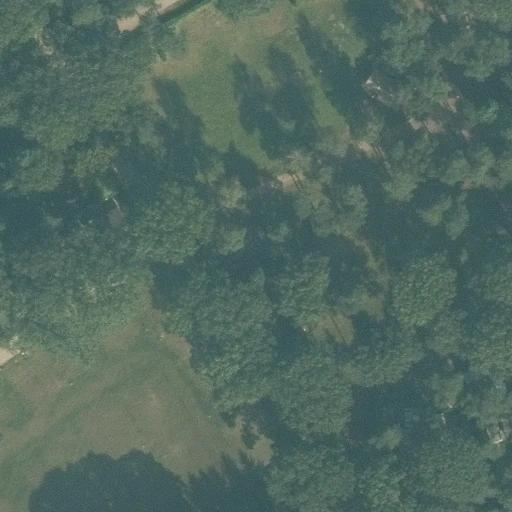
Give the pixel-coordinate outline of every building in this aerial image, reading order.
[(62,0),(91,14),(98,0),(62,0)] [(231,0),(220,0),(193,11),(195,18),(196,17),(199,26),(214,20),(216,24),(238,16),(231,0)] [(498,0),(458,0),(454,9),(474,18),(476,13),(480,15),(500,24),(505,13),(506,14),(509,5),(498,0)] [(269,21),(268,30),(285,32),(284,37),(307,39),(309,18),(269,14),(268,21),(269,21)] [(0,49),(11,42),(0,24),(0,49)] [(210,61),(228,53),(215,26),(198,34),(210,61)] [(327,39),(333,58),(358,49),(351,30),(327,39)] [(33,57),(17,67),(24,77),(39,67),(33,57)] [(370,79),(365,86),(379,95),(376,99),(396,111),(407,94),(373,72),(369,78),(370,79)] [(151,73),(122,101),(127,106),(133,112),(145,101),(148,104),(165,88),(151,73)] [(32,83),(21,90),(27,99),(38,92),(32,83)] [(315,102),(308,107),(317,120),(313,123),(326,142),(343,130),(320,97),(314,101),(315,102)] [(0,125),(0,131),(12,151),(57,122),(42,99),(0,125)] [(386,163),(368,170),(379,197),(397,190),(386,163)] [(41,179),(51,209),(66,205),(65,202),(77,198),(79,202),(87,199),(85,195),(96,191),(87,164),(67,171),(66,167),(58,169),(59,173),(41,179)] [(14,181),(0,185),(0,197),(0,198),(17,193),(14,181)] [(368,197),(324,221),(336,242),(356,231),(358,234),(382,221),(368,197)] [(95,207),(81,216),(85,223),(100,214),(95,207)] [(134,238),(116,211),(97,223),(115,250),(134,238)] [(27,224),(26,232),(43,234),(44,226),(27,224)] [(22,280),(10,288),(17,298),(28,290),(22,280)] [(0,325),(3,330),(22,317),(7,297),(4,293),(0,295),(0,325)] [(135,300),(122,311),(132,323),(145,312),(135,300)] [(100,315),(113,342),(127,336),(115,309),(100,315)] [(164,321),(145,328),(150,341),(169,334),(164,321)] [(418,344),(426,360),(459,344),(451,328),(418,344)] [(169,338),(158,341),(163,359),(174,356),(169,338)] [(35,352),(42,370),(62,363),(65,371),(81,366),(72,339),(35,352)] [(29,397),(44,386),(21,354),(7,364),(29,397)] [(139,387),(126,394),(148,434),(161,427),(139,387)] [(428,389),(418,396),(428,410),(437,403),(428,389)] [(198,414),(219,402),(214,394),(193,406),(198,414)] [(448,394),(442,400),(451,409),(457,402),(448,394)] [(94,410),(80,421),(109,458),(123,447),(94,410)] [(41,443),(54,466),(43,472),(54,491),(79,477),(56,435),(41,443)] [(473,437),(462,440),(464,450),(475,447),(473,437)] [(146,487),(181,471),(169,444),(158,449),(154,439),(130,450),(146,487)] [(273,453),(255,453),(255,448),(231,448),(232,473),(247,472),(248,480),(274,479),(273,453)] [(38,472),(50,466),(41,450),(30,456),(38,472)] [(85,471),(96,466),(90,453),(79,458),(85,471)] [(106,511),(123,511),(132,507),(107,465),(86,478),(106,511)] [(121,469),(129,493),(140,490),(132,466),(121,469)] [(0,487),(9,503),(32,489),(20,469),(0,480),(0,487)] [(59,511),(99,511),(86,483),(53,498),(59,511)] [(293,511),(280,491),(261,503),(267,511),(293,511)]
